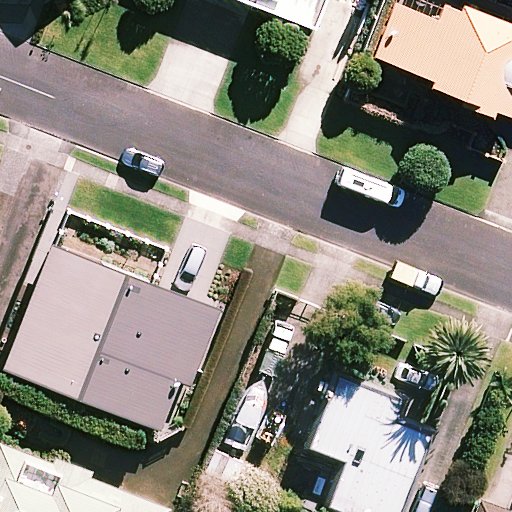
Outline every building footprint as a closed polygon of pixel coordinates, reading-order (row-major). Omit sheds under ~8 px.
[(244,0),(309,25),(318,0),(244,0)] [(511,22),(451,0),(438,0),(433,15),(392,0),(372,55),(416,71),(413,80),(507,114),(509,106),(511,107),(511,22)] [(128,384),(166,286),(114,266),(105,289),(59,271),(31,346),(128,384)] [(201,294),(177,285),(153,349),(177,358),(201,294)] [(249,394),(280,408),(290,385),(304,391),(327,339),(282,320),(249,394)] [(393,393),(334,371),(307,442),(344,456),(327,501),(357,511),(390,511),(421,429),(385,415),(393,393)] [(163,511),(166,507),(0,442),(0,511),(163,511)] [(511,511),(476,499),(471,511),(511,511)]
